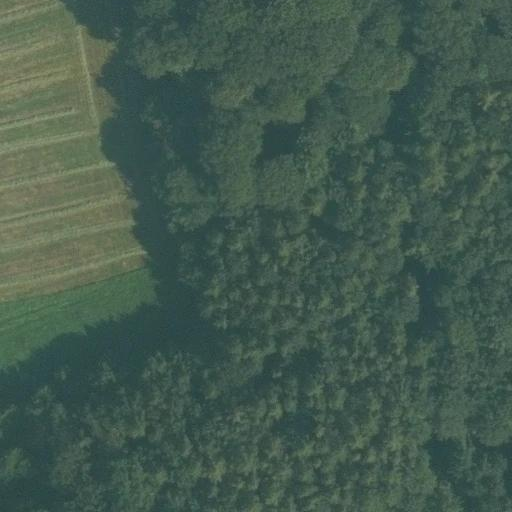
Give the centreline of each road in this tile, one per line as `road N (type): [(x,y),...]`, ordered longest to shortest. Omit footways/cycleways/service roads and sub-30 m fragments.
road 1 (track): [(424,0),(437,96),(184,335),(57,469),(30,511)]
road 2 (track): [(437,96),(468,511)]
